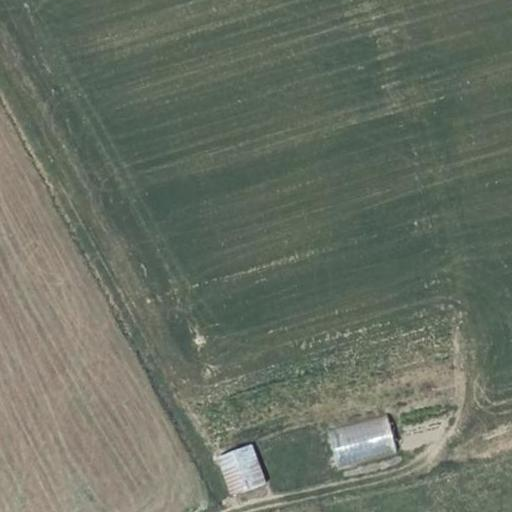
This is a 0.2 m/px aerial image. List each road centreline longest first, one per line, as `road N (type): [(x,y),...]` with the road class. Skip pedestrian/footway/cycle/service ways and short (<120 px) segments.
road 1 (track): [(440,452),(470,380),(469,349),(388,0)]
road 2 (track): [(70,219),(232,511)]
road 3 (track): [(241,511),(378,481),(511,431)]
road 4 (track): [(0,86),(70,219)]
